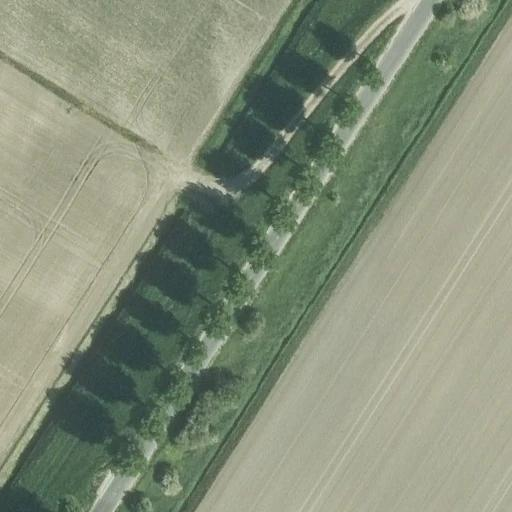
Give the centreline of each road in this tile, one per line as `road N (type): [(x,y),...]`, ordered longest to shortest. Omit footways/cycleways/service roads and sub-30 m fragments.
road 1 (unclassified): [(102,511),(432,0)]
road 2 (track): [(187,179),(221,191),(244,182),(407,0)]
